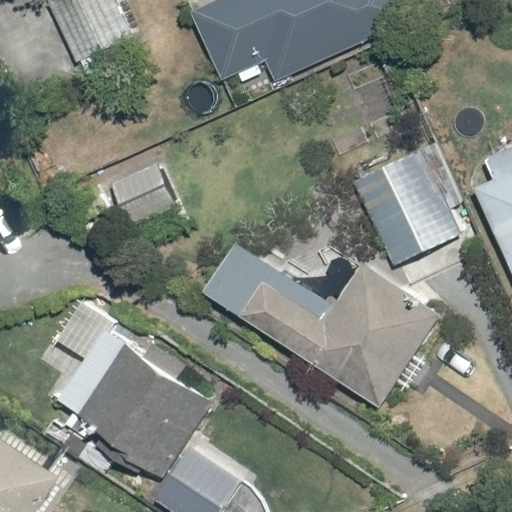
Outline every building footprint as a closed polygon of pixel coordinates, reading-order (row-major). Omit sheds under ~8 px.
[(52,0),(81,64),(144,35),(127,0),(52,0)] [(228,0),(202,12),(231,76),(273,58),(283,78),(416,20),(406,0),(228,0)] [(469,228),(428,144),(359,177),(399,262),(469,228)] [(164,152),(83,191),(111,251),(193,212),(164,152)] [(511,249),(511,173),(484,186),(511,249)] [(450,314),(371,263),(343,303),(245,241),(213,291),(389,407),(450,314)] [(191,445),(221,399),(108,325),(61,395),(81,408),(72,423),(148,473),(153,466),(175,481),(163,498),(183,511),(224,511),(245,481),(191,445)] [(33,511),(54,479),(0,444),(0,511),(33,511)]
